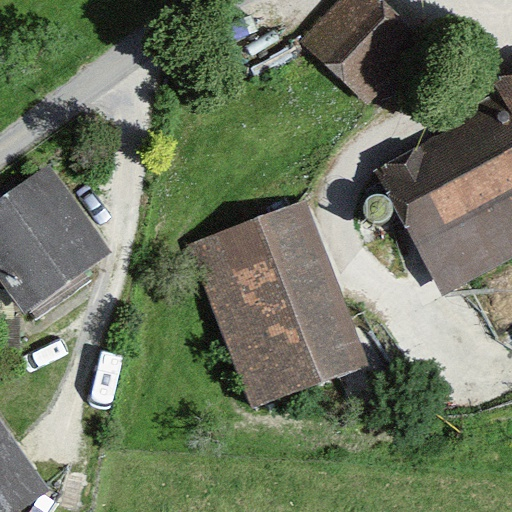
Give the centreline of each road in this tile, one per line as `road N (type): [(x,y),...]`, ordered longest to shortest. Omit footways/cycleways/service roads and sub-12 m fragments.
road 1 (track): [(68,439),(110,337),(137,229),(149,49)]
road 2 (track): [(0,136),(240,0)]
